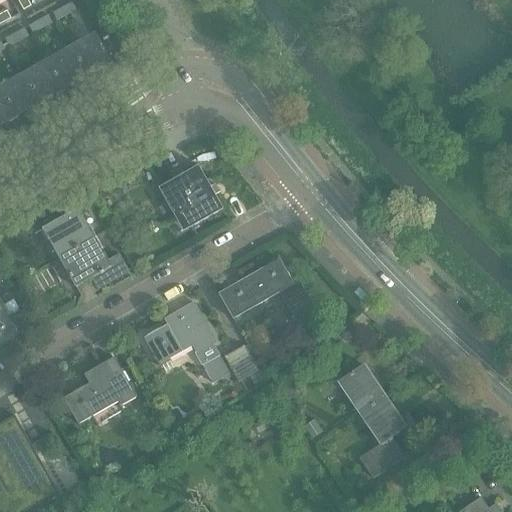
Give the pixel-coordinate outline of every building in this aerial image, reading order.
[(31,7),(27,0),(17,0),(24,11),(31,7)] [(72,3),(53,14),(57,21),(76,10),(72,3)] [(0,24),(0,25),(11,19),(7,12),(0,15),(0,24)] [(48,16),(29,27),(33,34),(52,24),(48,16)] [(24,29),(5,40),(9,47),(28,37),(24,29)] [(105,30),(98,33),(102,40),(108,36),(105,30)] [(97,34),(72,48),(88,76),(113,62),(111,59),(98,37),(97,34)] [(72,48),(49,62),(64,89),(88,76),(72,48)] [(49,62),(25,75),(40,103),(64,89),(49,62)] [(25,75),(1,89),(16,117),(40,103),(25,75)] [(1,89),(0,89),(0,125),(16,117),(1,89)] [(200,185),(202,184),(201,184),(207,181),(199,166),(183,175),(180,171),(173,175),(175,180),(160,190),(176,219),(182,215),(192,209),(188,201),(195,197),(191,191),(200,186),(200,185)] [(202,184),(200,185),(200,186),(191,191),(195,197),(188,201),(192,209),(182,215),(182,216),(183,215),(190,228),(189,229),(190,230),(224,210),(216,196),(221,193),(216,185),(211,188),(207,181),(201,184),(202,184)] [(46,229),(52,239),(49,241),(50,242),(52,240),(62,258),(95,239),(82,216),(94,209),(84,192),(61,205),(67,216),(43,230),(43,231),(46,229)] [(74,278),(78,286),(76,287),(76,288),(101,275),(107,286),(130,273),(120,255),(108,262),(95,239),(62,258),(71,275),(70,275),(72,279),(74,278)] [(280,260),(219,295),(234,320),(235,320),(234,319),(247,312),(245,307),(261,298),(263,303),(279,293),(297,325),(317,313),(299,282),(294,285),(280,260)] [(0,331),(2,331),(8,342),(31,329),(21,312),(20,312),(14,303),(4,309),(0,302),(0,331)] [(194,304),(175,315),(178,320),(145,339),(160,366),(193,347),(197,354),(195,355),(202,367),(203,367),(213,385),(230,375),(214,346),(217,344),(194,304)] [(245,347),(225,358),(239,384),(259,372),(245,347)] [(97,381),(64,399),(79,425),(118,403),(121,407),(137,398),(115,359),(91,372),(97,381)] [(364,366),(339,383),(339,384),(340,384),(351,400),(350,400),(360,415),(365,412),(385,398),(364,367),(365,367),(364,366)] [(393,441),(392,439),(407,429),(406,428),(385,398),(365,412),(376,428),(372,431),(381,446),(360,460),(373,479),(405,458),(393,441)] [(15,417),(0,425),(0,511),(27,511),(59,494),(15,417)] [(315,421),(305,428),(313,440),(323,433),(315,421)] [(461,511),(485,511),(489,510),(481,498),(461,511)]
